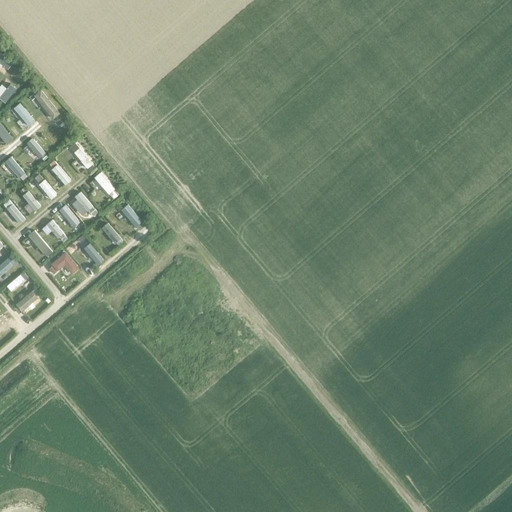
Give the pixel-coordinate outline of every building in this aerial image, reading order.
[(12,61),(0,51),(0,61),(8,67),(12,61)] [(16,87),(11,82),(0,96),(6,101),(16,87)] [(60,112),(41,89),(35,94),(54,117),(60,112)] [(35,119),(20,102),(13,107),(28,125),(35,119)] [(12,138),(0,121),(0,133),(7,143),(12,138)] [(28,141),(17,149),(29,165),(40,157),(28,141)] [(70,146),(61,154),(80,175),(89,167),(70,146)] [(13,179),(16,182),(21,177),(6,159),(0,164),(0,173),(9,183),(13,179)] [(46,172),(60,192),(67,186),(54,167),(46,172)] [(28,180),(32,185),(38,181),(33,175),(28,180)] [(94,176),(85,186),(105,204),(114,194),(94,176)] [(46,203),(53,197),(40,182),(33,187),(46,203)] [(74,195),(67,203),(82,215),(88,207),(74,195)] [(2,203),(0,205),(0,210),(16,226),(21,221),(2,203)] [(63,208),(56,213),(68,228),(75,223),(63,208)] [(118,215),(129,233),(138,227),(128,209),(118,215)] [(88,210),(84,213),(88,219),(92,216),(88,210)] [(40,229),(59,245),(63,239),(45,224),(40,229)] [(96,231),(109,248),(117,242),(104,225),(96,231)] [(30,233),(23,238),(27,243),(23,246),(37,263),(42,258),(40,256),(46,251),(30,233)] [(76,249),(89,264),(96,258),(83,243),(76,249)] [(53,266),(49,269),(54,275),(65,266),(73,275),(80,269),(66,253),(52,265),(53,266)] [(0,274),(16,261),(10,255),(0,263),(0,274)] [(28,278),(23,272),(6,285),(10,291),(28,278)] [(41,294),(36,288),(17,302),(22,309),(41,294)]
